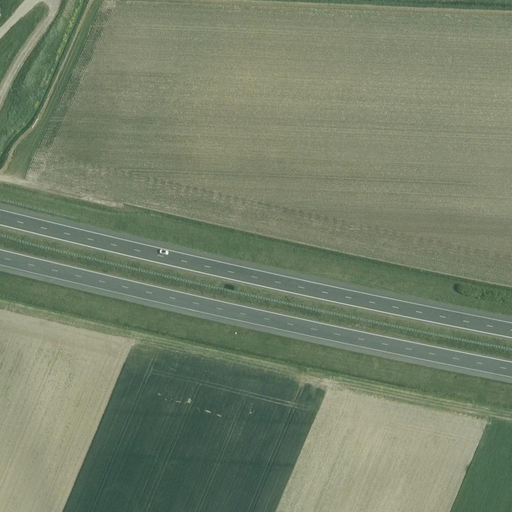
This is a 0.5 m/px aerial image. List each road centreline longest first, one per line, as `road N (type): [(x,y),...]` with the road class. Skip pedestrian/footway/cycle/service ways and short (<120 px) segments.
road 1 (motorway): [(511,329),(0,215)]
road 2 (motorway): [(0,256),(511,368)]
road 3 (track): [(0,177),(137,207)]
